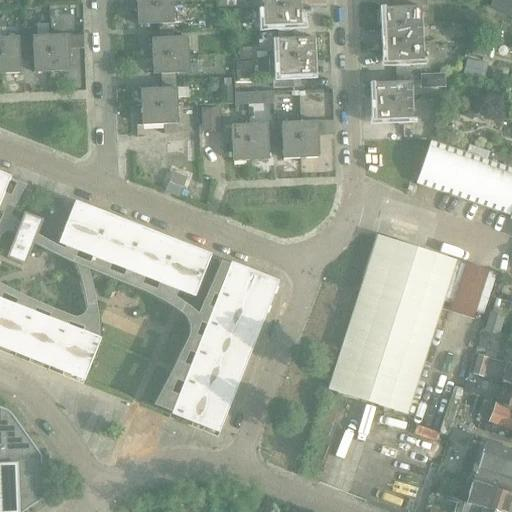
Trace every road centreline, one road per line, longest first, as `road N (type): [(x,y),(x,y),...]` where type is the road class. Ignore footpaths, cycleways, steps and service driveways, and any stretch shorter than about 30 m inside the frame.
road 1 (residential): [(310,267),(348,219),(345,0)]
road 2 (residential): [(310,267),(104,187)]
road 3 (unclassified): [(236,469),(310,267)]
road 4 (residential): [(104,187),(99,0)]
road 5 (residential): [(104,485),(16,384),(0,377)]
road 6 (residential): [(104,485),(175,459),(236,469)]
road 7 (residential): [(236,469),(349,511)]
